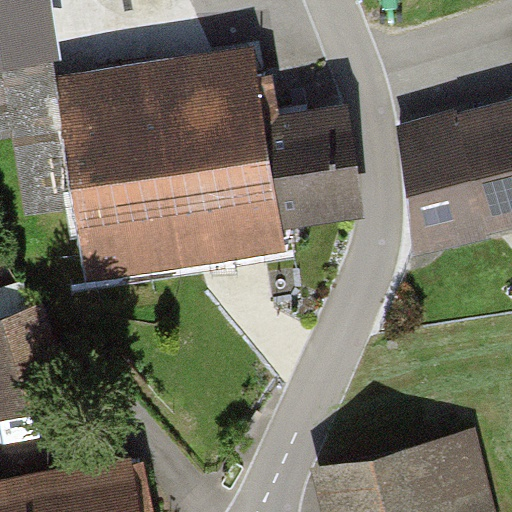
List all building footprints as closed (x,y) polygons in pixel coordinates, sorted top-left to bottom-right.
[(83,209),(62,79),(49,0),(0,0),(0,137),(18,135),(32,217),(83,209)] [(260,47),(62,79),(83,209),(94,272),(292,240),(290,226),(272,116),(260,47)] [(272,116),(290,226),(372,214),(354,103),(272,116)] [(511,104),(407,130),(435,244),(511,224),(511,104)] [(29,307),(0,316),(0,410),(57,392),(29,307)] [(493,511),(479,435),(318,465),(327,511),(493,511)] [(0,511),(151,511),(143,456),(0,478),(0,511)]
